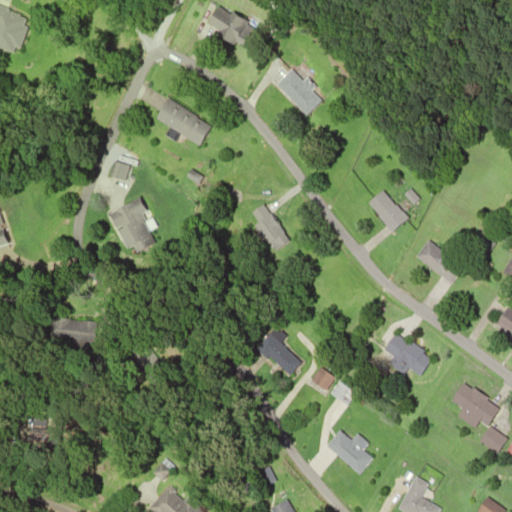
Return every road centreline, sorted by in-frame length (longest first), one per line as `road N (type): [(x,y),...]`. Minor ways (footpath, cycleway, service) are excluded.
road 1 (residential): [(338,511),(209,359),(166,318),(94,278),(72,249),(85,173),(148,46)]
road 2 (residential): [(148,46),(235,104),(386,293),(511,383)]
